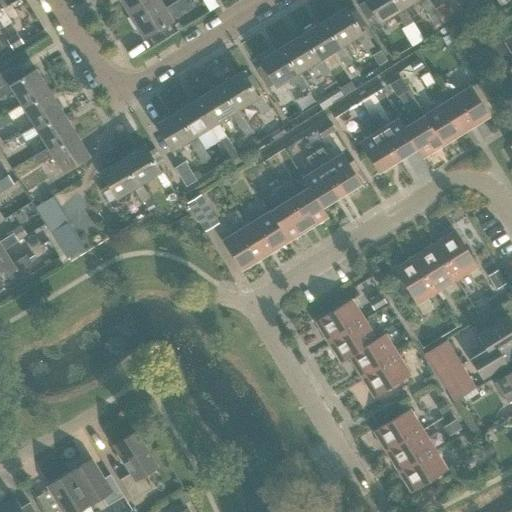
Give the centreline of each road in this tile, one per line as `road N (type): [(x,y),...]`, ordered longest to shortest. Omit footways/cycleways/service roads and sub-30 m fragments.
road 1 (residential): [(55,0),(115,100),(282,0)]
road 2 (residential): [(253,306),(455,180),(479,182),(511,216)]
road 3 (residential): [(366,489),(253,306)]
road 4 (residential): [(0,469),(104,408)]
